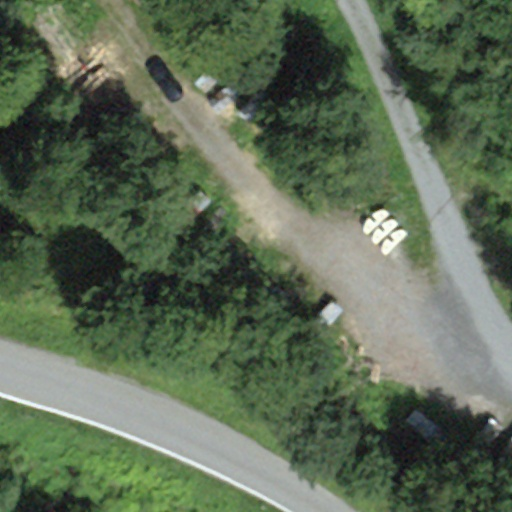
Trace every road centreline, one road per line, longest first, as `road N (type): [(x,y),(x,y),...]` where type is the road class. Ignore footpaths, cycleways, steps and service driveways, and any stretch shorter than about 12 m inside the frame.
road 1 (track): [(103,0),(395,310),(511,378)]
road 2 (track): [(366,0),(442,164),(509,376)]
road 3 (tertiary): [(0,364),(179,428),(320,511)]
